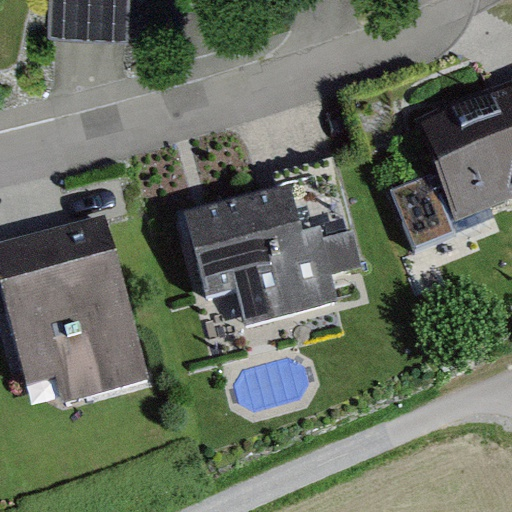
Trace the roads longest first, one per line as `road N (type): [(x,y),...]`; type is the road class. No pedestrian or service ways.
road 1 (track): [(511,386),(207,511)]
road 2 (residential): [(0,160),(306,75)]
road 3 (residential): [(306,75),(442,21)]
